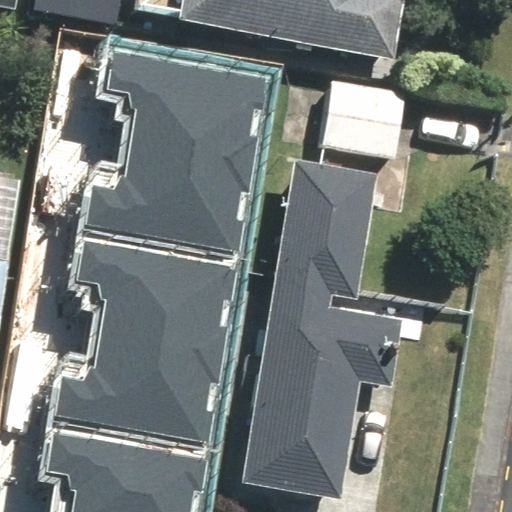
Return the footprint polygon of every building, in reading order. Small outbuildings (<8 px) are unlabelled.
[(120,0),(37,0),(36,10),(117,22),(120,0)] [(182,0),(179,24),(405,61),(414,0),(182,0)] [(267,79),(113,51),(106,90),(138,96),(129,144),(251,166),(267,79)] [(321,89),(312,158),(386,167),(395,99),(321,89)] [(251,166),(129,144),(120,195),(95,191),(88,228),(235,255),(251,166)] [(353,311),(372,177),(284,164),(238,483),(340,497),(356,384),(387,388),(397,317),(353,311)] [(238,266),(84,239),(77,278),(109,283),(100,332),(222,354),(238,266)] [(222,354),(100,332),(91,383),(66,378),(59,415),(206,442),(222,354)] [(194,511),(205,457),(53,430),(45,475),(79,481),(73,511),(194,511)]
